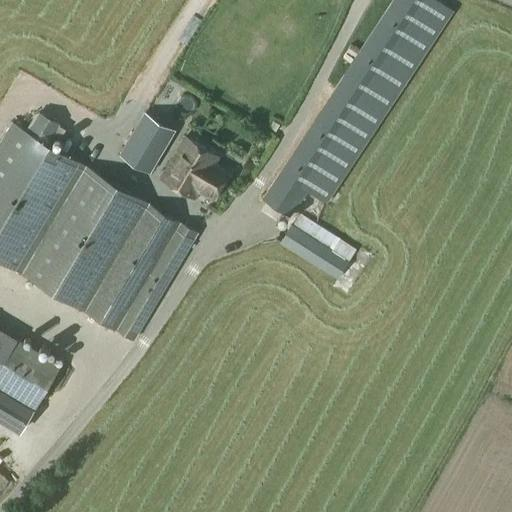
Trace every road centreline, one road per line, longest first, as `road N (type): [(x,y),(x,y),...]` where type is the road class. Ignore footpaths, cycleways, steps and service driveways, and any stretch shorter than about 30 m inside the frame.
road 1 (residential): [(3,511),(179,304),(271,171),(360,0)]
road 2 (unknown): [(195,0),(127,105),(94,114),(36,94),(0,114)]
road 3 (unknown): [(0,294),(123,370)]
